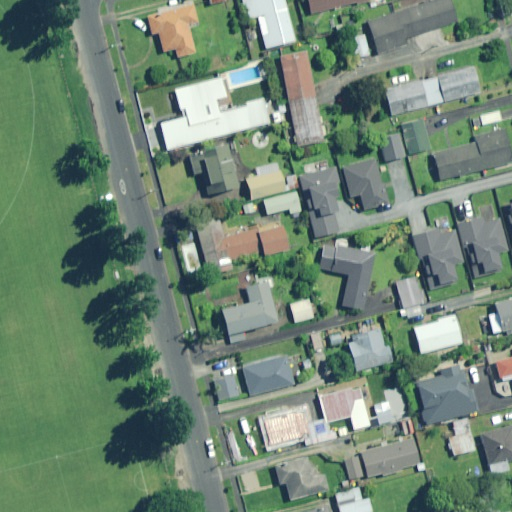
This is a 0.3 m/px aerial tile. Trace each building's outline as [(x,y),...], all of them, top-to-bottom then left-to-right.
[(295,42),(283,0),(240,0),(246,21),(257,18),(265,50),(295,42)] [(369,0),(368,0),(308,0),(312,13),(369,0)] [(452,0),(433,0),(369,19),(378,53),(408,44),(405,36),(459,20),(452,0)] [(197,22),(192,6),(146,18),(151,36),(157,35),(162,54),(173,51),(176,59),(195,54),(187,24),(197,22)] [(365,37),(346,42),(351,61),(370,56),(365,37)] [(306,53),(281,57),(296,144),(322,140),(306,53)] [(476,65),(439,74),(445,100),(482,91),(476,65)] [(222,78),(174,91),(179,112),(182,120),(160,126),(167,151),(269,124),(263,101),(218,113),(215,101),(227,98),(222,78)] [(425,78),(386,88),(393,114),(431,105),(425,78)] [(471,118),(474,129),(502,122),(499,111),(471,118)] [(425,133),(423,122),(400,127),(402,134),(408,158),(430,153),(425,133)] [(511,151),(506,128),(477,135),(479,143),(437,153),(444,181),(511,164),(511,151)] [(408,158),(402,134),(377,139),(383,164),(408,158)] [(187,160),(191,177),(203,174),(208,197),(240,191),(231,147),(199,153),(200,157),(187,160)] [(365,168),(364,162),(342,167),(349,199),(360,197),(363,211),(388,205),(383,181),(379,165),(365,168)] [(306,211),(315,209),(317,218),(336,215),(334,206),(337,205),(333,188),(340,187),(337,169),(299,176),(306,211)] [(258,181),(247,183),(251,197),(288,188),(283,170),(257,176),(258,181)] [(269,213),(290,207),(291,211),(301,208),(300,205),(297,191),(266,199),(269,213)] [(260,201),(241,205),(244,216),(263,212),(260,201)] [(511,207),(503,209),(511,245),(511,207)] [(459,224),(472,274),(511,263),(511,256),(500,213),(459,224)] [(457,224),(416,235),(431,287),(471,276),(457,224)] [(289,250),(284,226),(259,232),(258,229),(222,238),(220,231),(197,237),(207,277),(232,271),(230,262),(263,254),(263,256),(289,250)] [(323,243),(319,271),(346,276),(341,307),(364,311),(373,251),(323,243)] [(394,284),(404,321),(422,317),(419,307),(424,306),(417,278),(394,284)] [(246,303),(218,310),(226,339),(280,324),(269,285),(244,292),(246,303)] [(511,293),(497,297),(504,330),(511,327),(511,293)] [(305,303),(290,306),(294,324),(309,321),(305,303)] [(456,316),(416,326),(422,351),(462,341),(456,316)] [(352,345),(347,346),(354,373),(393,363),(389,346),(384,347),(380,330),(350,338),(352,345)] [(338,331),(327,333),(331,348),(342,346),(338,331)] [(503,382),(511,379),(511,357),(498,361),(503,382)] [(286,359),(242,370),(249,399),(293,387),(286,359)] [(442,378),(425,382),(426,385),(415,388),(424,427),(476,414),(466,372),(460,373),(458,367),(440,371),(442,378)] [(235,375),(211,381),(216,402),(240,397),(235,375)] [(364,411),(360,392),(352,394),(351,391),(319,398),(325,424),(358,416),(358,413),(364,411)] [(391,413),(389,403),(373,407),(376,417),(391,413)] [(306,426),(303,413),(263,423),(269,448),(303,439),(305,447),(328,442),(323,421),(306,426)] [(452,423),(456,438),(448,440),(452,458),(474,453),(471,440),(466,420),(452,423)] [(511,425),(483,432),(491,467),(511,461),(511,425)] [(359,453),(360,458),(343,462),(348,484),(368,479),(419,465),(412,439),(359,453)] [(311,473),(308,459),(283,465),(274,467),(278,486),(285,485),(289,502),(320,494),(315,473),(311,473)] [(363,501),(360,489),(334,497),(338,511),(372,511),(369,499),(363,501)]
